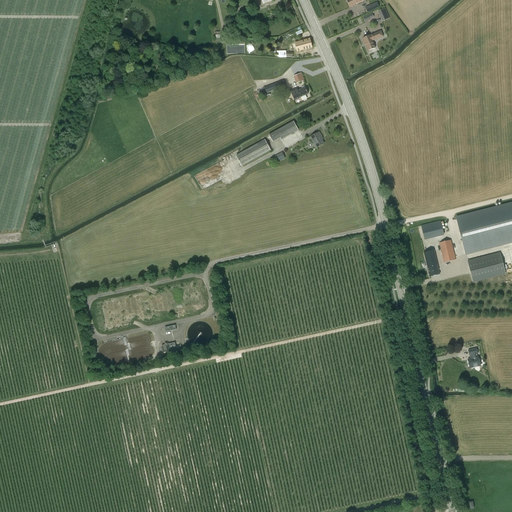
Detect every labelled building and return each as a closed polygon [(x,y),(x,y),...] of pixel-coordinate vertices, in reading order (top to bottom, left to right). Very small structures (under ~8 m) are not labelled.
[(373,4),(365,8),(368,12),(375,9),(373,4)] [(385,9),(378,11),(383,21),(389,18),(385,9)] [(383,36),(381,31),(370,36),(370,35),(363,38),(368,51),(375,48),(372,41),(383,36)] [(294,52),(298,51),(311,47),(309,40),(292,45),(294,52)] [(301,73),(294,76),(297,83),(304,80),(301,73)] [(273,91),(276,89),(286,86),(284,80),(270,85),(273,91)] [(306,98),(305,95),(308,94),(305,88),(298,91),(297,88),(291,92),(294,100),(300,97),(302,100),(303,100),(306,99),(306,98)] [(272,143),(280,139),(281,140),(298,131),(293,122),(276,131),(268,135),(272,143)] [(324,144),(322,140),(323,139),(319,132),(310,137),(316,148),(324,144)] [(242,166),(270,150),(265,140),(236,156),(242,166)] [(274,157),(277,163),(285,159),(282,153),(274,157)] [(266,161),(262,164),(267,173),(271,171),(266,161)] [(511,203),(456,218),(466,254),(511,241),(511,203)] [(435,222),(439,236),(444,234),(440,221),(435,222)] [(456,259),(451,240),(439,243),(444,262),(456,259)] [(424,253),(430,277),(440,274),(434,250),(424,253)] [(468,262),(471,273),(473,282),(505,273),(500,253),(468,262)] [(177,351),(176,349),(181,348),(181,346),(176,347),(175,343),(162,346),(163,353),(171,351),(171,352),(177,351)] [(467,360),(469,368),(480,366),(478,357),(477,357),(476,354),(477,354),(476,349),(468,350),(469,356),(470,355),(471,359),(467,360)]
